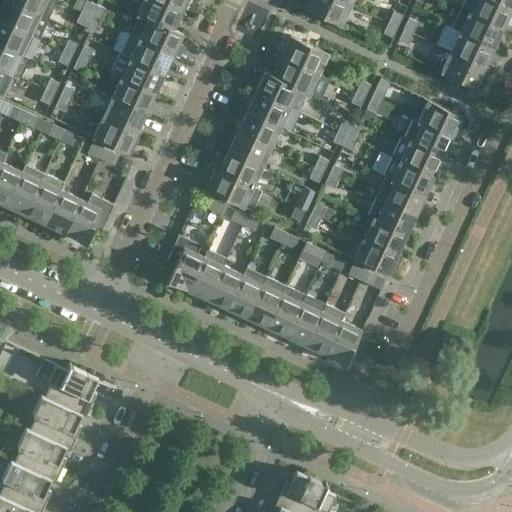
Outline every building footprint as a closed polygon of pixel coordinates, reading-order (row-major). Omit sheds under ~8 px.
[(46,17),(8,0),(3,0),(0,8),(0,19),(29,33),(37,37),(46,17)] [(53,0),(8,0),(46,17),(53,0)] [(92,15),(97,4),(88,0),(87,0),(82,11),(92,15)] [(175,30),(175,28),(184,10),(161,0),(142,0),(137,14),(139,15),(139,13),(175,30)] [(188,0),(161,0),(184,10),(188,0)] [(340,24),(350,3),(343,0),(305,0),(303,6),(340,24)] [(495,0),(477,0),(473,11),(472,13),(502,27),(511,7),(495,0)] [(107,9),(97,4),(92,15),(102,20),(107,9)] [(393,10),(388,21),(397,25),(403,14),(393,10)] [(493,46),(502,27),(472,13),(473,11),(469,10),(459,31),(493,46)] [(87,26),(92,15),(82,11),(77,22),(87,26)] [(183,32),(175,28),(175,30),(139,13),(139,15),(130,33),(173,53),(183,32)] [(97,31),(102,20),(92,15),(87,26),(97,31)] [(418,22),(408,17),(403,28),(413,33),(418,22)] [(37,37),(29,33),(0,19),(0,43),(20,53),(28,56),(37,37)] [(392,36),(397,25),(388,21),(382,32),(392,36)] [(407,44),(413,33),(403,28),(398,39),(407,44)] [(484,66),(485,64),(493,46),(459,31),(450,50),(484,66)] [(164,72),(173,53),(130,33),(121,52),(164,72)] [(290,35),(280,55),(318,73),(327,52),(290,35)] [(72,54),(77,42),(67,38),(62,49),(72,54)] [(28,56),(20,53),(0,43),(0,67),(11,73),(18,76),(28,56)] [(92,50),(83,45),(78,56),(87,61),(92,50)] [(67,65),(72,54),(62,49),(57,60),(67,65)] [(488,66),(485,64),(484,66),(450,50),(441,70),(478,88),(488,66)] [(155,92),(164,72),(121,52),(119,51),(110,71),(121,76),(155,92)] [(318,73),(280,55),(272,73),(271,75),(298,87),(297,88),(308,93),(318,73)] [(82,72),(87,61),(78,56),(72,67),(82,72)] [(0,92),(2,93),(11,73),(0,67),(0,92)] [(271,75),(272,73),(265,70),(255,91),(289,107),(297,88),(298,87),(271,75)] [(146,111),(155,92),(121,76),(112,96),(146,111)] [(49,77),(44,88),(54,93),(59,82),(49,77)] [(360,79),(355,90),(365,94),(370,83),(360,79)] [(74,89),(64,84),(59,95),(69,100),(74,89)] [(375,86),(371,97),(380,101),(385,91),(375,86)] [(49,104),(54,93),(44,88),(39,99),(49,104)] [(360,106),(365,94),(355,90),(350,101),(360,106)] [(279,126),(289,107),(255,91),(246,111),(279,126)] [(64,111),(69,100),(59,95),(54,106),(64,111)] [(136,131),(137,130),(146,111),(112,96),(103,115),(136,131)] [(376,111),(380,101),(371,97),(366,107),(376,111)] [(428,99),(427,99),(417,120),(421,122),(422,121),(452,135),(451,136),(455,138),(465,116),(428,99)] [(21,121),(25,111),(13,105),(9,115),(21,121)] [(33,126),(37,117),(25,111),(21,121),(33,126)] [(279,126),(246,111),(237,130),(270,146),(279,126)] [(141,131),(137,130),(136,131),(103,115),(93,136),(130,153),(141,131)] [(347,134),(352,123),(342,118),(337,129),(347,134)] [(443,154),(451,136),(452,135),(422,121),(421,122),(413,139),(413,140),(443,154)] [(362,127),(352,123),(347,134),(356,138),(362,127)] [(60,139),(65,129),(52,124),(48,134),(60,139)] [(72,145),(77,135),(65,129),(60,139),(72,145)] [(341,145),(347,134),(337,129),(331,140),(341,145)] [(270,146),(237,130),(227,150),(261,165),(270,146)] [(351,149),(356,138),(347,134),(341,145),(351,149)] [(433,174),(443,154),(413,140),(413,139),(409,138),(400,159),(433,174)] [(99,157),(103,147),(90,141),(86,151),(99,157)] [(114,164),(118,154),(103,147),(99,157),(114,164)] [(252,185),(261,165),(227,150),(219,168),(218,169),(252,185)] [(323,170),(328,159),(318,155),(313,166),(323,170)] [(121,156),(119,159),(122,169),(127,172),(132,161),(121,156)] [(424,194),(433,174),(400,159),(390,179),(394,181),(394,180),(424,194)] [(0,201),(6,204),(21,170),(2,161),(0,165),(0,201)] [(25,213),(45,172),(25,163),(21,170),(6,204),(25,213)] [(333,163),(328,173),(338,177),(343,168),(333,163)] [(261,189),(252,185),(218,169),(219,168),(215,166),(205,188),(252,210),(261,189)] [(318,181),(323,170),(313,166),(308,177),(318,181)] [(45,222),(61,188),(64,181),(45,172),(25,213),(45,222)] [(334,187),(338,177),(328,173),(324,183),(334,187)] [(415,214),(424,194),(394,180),(394,181),(385,200),(415,214)] [(65,231),(80,198),(61,188),(45,222),(65,231)] [(92,225),(101,229),(102,229),(102,228),(101,228),(112,204),(114,204),(114,203),(91,192),(87,201),(80,198),(65,231),(86,241),(87,240),(85,240),(92,225)] [(300,194),(295,205),(305,210),(310,199),(300,194)] [(227,205),(212,198),(208,208),(222,215),(227,205)] [(406,233),(415,214),(385,200),(377,217),(376,219),(406,233)] [(315,201),(310,212),(320,217),(325,206),(315,201)] [(300,221),(305,210),(295,205),(290,216),(300,221)] [(242,224),(247,214),(235,208),(230,218),(242,224)] [(315,228),(320,217),(310,212),(305,223),(315,228)] [(254,230),(259,220),(247,214),(242,224),(254,230)] [(397,252),(398,251),(406,233),(376,219),(377,217),(373,216),(363,236),(397,252)] [(281,242),(286,232),(274,227),(269,237),(281,242)] [(293,248),(298,238),(286,232),(281,242),(293,248)] [(188,289),(204,255),(197,252),(201,243),(178,233),(177,234),(178,234),(167,258),(166,258),(165,259),(175,263),(168,278),(167,277),(166,278),(188,289)] [(353,257),(391,274),(401,252),(398,251),(397,252),(363,236),(353,257)] [(320,260),(325,251),(313,245),(308,255),(320,260)] [(207,298),(223,264),(226,257),(207,248),(204,255),(188,289),(207,298)] [(332,266),(337,256),(325,251),(320,260),(332,266)] [(359,279),(364,269),(352,263),(347,273),(359,279)] [(227,307),(242,273),(223,264),(207,298),(227,307)] [(246,316),(265,275),(246,266),(242,273),(227,307),(246,316)] [(372,284),(376,274),(364,269),(359,279),(372,284)] [(266,325),(285,284),(265,275),(246,316),(266,325)] [(286,334),(305,293),(285,284),(266,325),(286,334)] [(305,343),(324,302),(305,293),(286,334),(305,343)] [(325,353),(341,319),(344,312),(324,302),(305,343),(325,353)] [(361,328),(341,319),(325,353),(345,362),(361,328)] [(51,381),(45,393),(87,412),(93,399),(89,397),(98,377),(69,364),(70,362),(69,361),(66,368),(55,363),(47,379),(51,381)] [(85,415),(87,412),(45,393),(44,395),(40,393),(32,412),(36,414),(30,426),(72,445),(78,431),(74,429),(81,413),(85,415)] [(70,448),(72,445),(30,426),(29,428),(25,426),(16,445),(20,446),(15,458),(56,478),(63,464),(58,462),(66,446),(70,448)] [(55,481),(56,478),(15,458),(14,460),(10,458),(1,477),(5,479),(0,490),(0,491),(41,510),(47,496),(43,494),(51,479),(55,481)] [(275,504),(279,506),(279,505),(294,511),(320,511),(323,508),(327,510),(335,493),(323,488),(326,481),(325,481),(324,483),(296,469),(287,489),(282,487),(275,504)] [(37,511),(40,511),(41,510),(0,491),(0,511),(34,511),(35,511),(37,511)]
